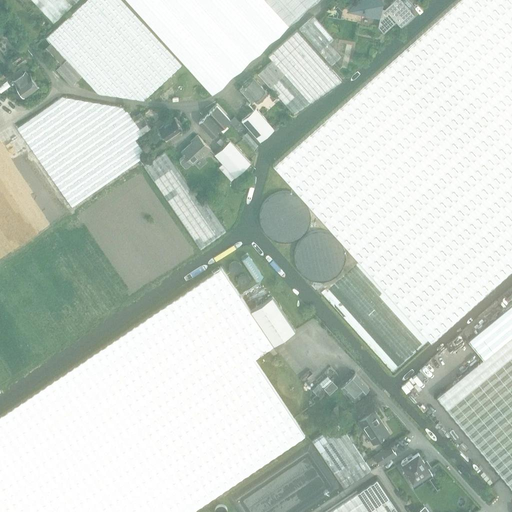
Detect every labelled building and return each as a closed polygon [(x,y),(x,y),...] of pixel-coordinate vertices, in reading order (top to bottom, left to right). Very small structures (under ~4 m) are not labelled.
[(31,0),(52,23),(71,5),(76,0),(31,0)] [(86,0),(45,37),(50,43),(81,76),(97,93),(143,100),(181,64),(121,0),(86,0)] [(126,0),(213,92),(263,47),(264,48),(279,35),(292,22),(317,0),(126,0)] [(511,0),(455,0),(274,165),(431,342),(511,269),(511,0)] [(379,0),(360,0),(347,12),(379,18),(378,24),(384,31),(395,22),(400,27),(413,15),(409,11),(399,0),(394,0),(388,6),(390,8),(387,10),(386,11),(380,10),(382,2),(379,0)] [(313,16),(299,29),(331,65),(340,57),(328,43),(333,39),(313,16)] [(5,21),(0,24),(0,25),(3,29),(8,26),(5,21)] [(315,99),(341,81),(297,31),(268,56),(272,60),(257,73),(294,113),(315,99)] [(71,85),(81,76),(50,43),(41,51),(56,68),(71,85)] [(19,52),(11,58),(14,63),(23,57),(19,52)] [(29,77),(25,72),(23,73),(19,69),(11,74),(15,79),(12,81),(24,96),(37,86),(30,76),(29,77)] [(257,103),(267,94),(252,76),(248,80),(245,79),(242,82),(243,84),(238,88),(251,103),(255,99),(257,103)] [(135,139),(143,134),(132,117),(125,107),(62,96),(16,128),(72,207),(146,156),(135,139)] [(206,115),(198,123),(212,137),(229,121),(230,120),(230,119),(216,105),(206,115)] [(260,141),(274,129),(255,108),(241,120),(260,141)] [(140,112),(132,117),(143,134),(151,128),(140,112)] [(165,139),(182,128),(181,126),(178,121),(177,122),(174,117),(166,122),(163,117),(155,122),(158,127),(157,128),(165,139)] [(247,132),(241,137),(254,151),(258,144),(247,132)] [(181,152),(185,156),(180,160),(180,163),(184,167),(187,167),(191,164),(192,164),(202,155),(203,157),(210,150),(197,135),(190,140),(192,142),(181,152)] [(230,180),(249,163),(229,141),(214,154),(222,163),(218,167),(230,180)] [(164,152),(143,166),(200,248),(226,230),(207,202),(201,205),(164,152)] [(256,280),(263,276),(250,253),(243,257),(256,280)] [(221,267),(0,415),(0,511),(189,511),(222,490),(305,435),(253,358),(273,345),(250,311),(221,267)] [(272,296),(250,311),(273,345),(295,330),(272,296)] [(511,304),(468,340),(484,358),(511,335),(511,304)] [(511,335),(484,358),(437,396),(511,488),(511,335)] [(362,393),(369,387),(355,372),(341,385),(354,399),(361,392),(362,393)] [(327,376),(312,390),(316,395),(332,380),(327,376)] [(332,381),(324,388),(324,389),(327,392),(330,395),(338,387),(332,381)] [(372,444),(389,434),(374,411),(358,422),(372,444)] [(338,423),(311,441),(343,488),(370,470),(342,428),(338,423)] [(380,465),(396,455),(390,446),(374,456),(380,465)] [(428,469),(430,467),(426,462),(425,463),(418,453),(407,461),(405,458),(399,462),(405,471),(402,473),(409,483),(429,470),(428,469)] [(237,511),(287,511),(295,508),(275,476),(233,501),(232,498),(230,499),(237,511)] [(400,511),(377,477),(356,491),(370,511),(400,511)] [(370,511),(356,491),(324,511),(370,511)]
